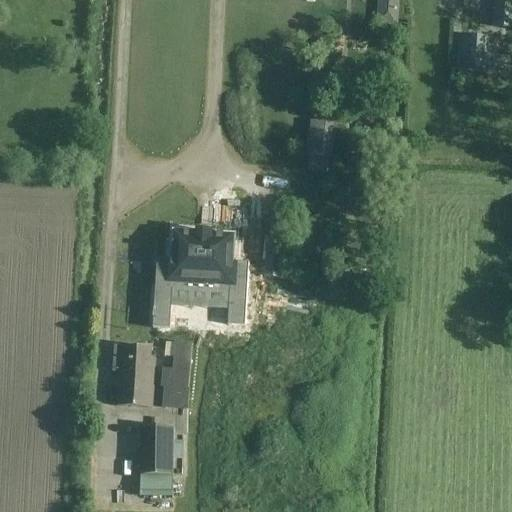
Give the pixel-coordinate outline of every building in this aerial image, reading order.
[(395,64),(397,39),(387,39),(386,64),(395,64)] [(460,39),(458,69),(494,72),(496,41),(460,39)] [(148,255),(146,291),(162,292),(163,287),(202,289),(202,278),(222,279),(220,311),(237,311),(240,260),(224,259),(226,233),(203,232),(203,229),(188,228),(188,231),(166,230),(164,256),(148,255)] [(151,349),(115,347),(113,373),(118,373),(116,408),(153,410),(155,361),(151,360),(151,349)] [(173,477),(173,428),(141,428),(141,476),(173,477)]
